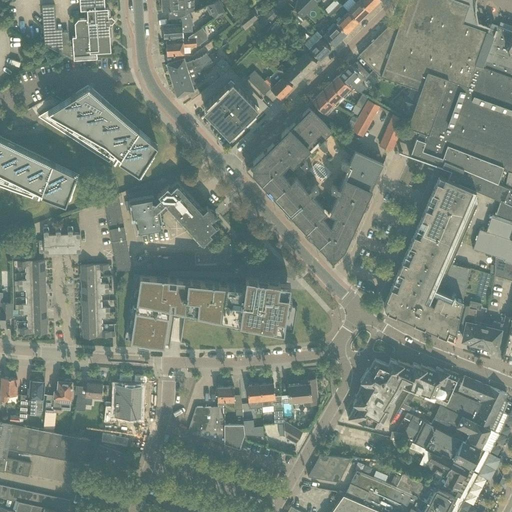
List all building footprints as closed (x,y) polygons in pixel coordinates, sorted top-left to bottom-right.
[(111,50),(109,24),(108,7),(105,7),(104,0),(79,0),(80,9),(87,9),(87,17),(78,18),(74,22),(75,36),(57,37),(54,4),(41,5),(44,45),(72,59),(97,57),(96,51),(111,50)] [(161,0),(162,11),(168,10),(169,19),(172,19),(187,13),(186,0),(161,0)] [(220,0),(215,0),(212,1),(217,11),(214,13),(216,17),(225,10),(220,0)] [(302,16),(316,2),(314,0),(296,0),(294,8),(302,16)] [(336,0),(334,0),(324,7),(327,11),(339,3),(336,0)] [(369,10),(358,0),(348,10),(358,21),(369,10)] [(379,0),(358,0),(369,10),(379,0)] [(475,10),(475,6),(458,0),(407,0),(398,26),(467,51),(479,55),(489,27),(489,26),(477,21),(475,10)] [(358,21),(348,10),(340,2),(329,14),(333,18),(347,32),(358,21)] [(270,23),(276,18),(275,17),(279,14),(274,7),(257,21),(263,28),(270,22),(270,23)] [(245,27),(257,17),(251,10),(239,19),(245,27)] [(192,30),(191,24),(194,23),(190,12),(187,13),(172,19),(172,24),(163,24),(164,37),(183,36),(183,29),(184,29),(184,31),(192,30)] [(347,32),(333,18),(321,29),(324,33),(323,34),(324,34),(323,34),(334,45),(347,32)] [(189,36),(189,38),(175,39),(175,41),(166,42),(166,40),(165,41),(166,55),(184,53),(184,52),(190,52),(190,46),(200,45),(200,44),(208,39),(208,33),(203,26),(189,36)] [(470,81),(475,65),(479,55),(467,51),(398,26),(397,29),(387,26),(358,54),(378,75),(420,90),(420,92),(417,99),(414,106),(412,114),(407,126),(419,130),(428,133),(432,123),(435,113),(441,97),(451,101),(460,78),(470,81)] [(511,52),(506,50),(511,36),(511,35),(495,28),(483,63),(485,64),(485,65),(499,69),(509,72),(511,73),(511,52)] [(330,48),(323,41),(320,38),(322,35),(317,30),(304,43),(312,51),(319,59),(330,48)] [(316,62),(309,55),(309,54),(312,51),(304,43),(303,42),(297,48),(303,54),(295,62),(306,72),(316,62)] [(201,61),(209,56),(206,53),(200,57),(200,58),(185,62),(184,57),(166,63),(170,73),(200,64),(199,61),(201,61)] [(201,69),(212,62),(209,56),(201,61),(199,61),(200,64),(170,73),(173,83),(203,73),(201,69)] [(221,68),(227,62),(222,57),(216,63),(217,64),(221,68)] [(363,77),(364,78),(369,74),(357,61),(352,65),(350,63),(338,74),(350,86),(353,88),(362,93),(367,96),(370,91),(360,81),(363,77)] [(230,65),(227,62),(221,68),(217,64),(213,66),(222,75),(225,72),(224,71),(230,65)] [(306,72),(295,62),(287,69),(282,63),(276,69),(277,70),(284,78),(287,75),(295,83),(306,72)] [(511,114),(463,98),(456,118),(447,142),(443,141),(435,164),(441,166),(444,161),(462,168),(497,183),(502,169),(508,171),(511,172),(511,171),(511,77),(506,75),(505,75),(494,71),(493,70),(484,67),(482,67),(473,91),(490,97),(489,99),(511,106),(511,114)] [(292,86),(285,79),(284,78),(277,70),(270,77),(269,75),(264,80),(254,70),(247,77),(264,95),(271,88),(280,97),(292,86)] [(194,89),(193,86),(192,84),(205,80),(203,73),(173,83),(177,98),(186,95),(188,94),(192,99),(200,92),(197,88),(194,89)] [(350,86),(338,74),(329,83),(341,95),(343,98),(353,88),(350,86)] [(249,117),(253,113),(259,108),(247,96),(231,79),(206,103),(209,106),(205,110),(227,132),(231,128),(234,132),(243,123),(245,125),(252,119),(249,117)] [(341,95),(329,83),(321,91),(332,103),(332,104),(335,106),(339,102),(336,99),(341,95)] [(60,102),(38,116),(115,166),(119,160),(142,175),(156,154),(152,152),(157,145),(138,128),(137,127),(88,85),(75,93),(63,100),(61,102),(60,102)] [(408,95),(408,96),(417,99),(420,92),(411,88),(408,95)] [(332,103),(321,91),(312,100),(319,107),(317,109),(317,110),(326,115),(330,111),(327,108),(332,104),(332,103)] [(360,108),(367,96),(362,93),(355,105),(360,108)] [(454,102),(451,101),(441,97),(435,113),(432,123),(428,133),(419,130),(417,138),(416,137),(410,155),(429,162),(440,128),(444,130),(454,102)] [(368,100),(358,118),(352,129),(362,135),(379,106),(368,100)] [(405,105),(403,111),(412,114),(414,106),(405,103),(405,105)] [(357,114),(360,108),(355,105),(351,111),(357,114)] [(266,147),(246,167),(247,168),(265,188),(264,188),(264,189),(265,190),(265,191),(266,191),(266,192),(267,193),(268,194),(269,195),(270,195),(270,196),(271,196),(272,197),(272,196),(284,209),(284,210),(284,211),(285,212),(285,213),(286,213),(286,214),(287,215),(288,215),(288,216),(289,217),(290,217),(291,218),(292,217),(304,231),(303,231),(304,232),(304,233),(305,233),(305,234),(306,235),(307,236),(307,237),(308,237),(308,238),(309,238),(310,239),(311,239),(312,239),(332,261),(345,249),(357,222),(359,217),(363,209),(364,209),(365,208),(366,207),(366,206),(367,206),(367,205),(367,204),(368,204),(368,203),(368,202),(368,201),(369,201),(369,200),(369,199),(368,199),(372,190),(371,189),(374,182),(375,182),(376,182),(376,181),(377,181),(377,180),(378,179),(378,178),(379,177),(379,176),(380,175),(380,174),(380,173),(380,172),(379,172),(383,163),(354,150),(349,148),(331,129),(309,107),(302,113),(301,112),(301,113),(300,113),(299,114),(298,115),(297,115),(297,116),(296,116),(296,117),(295,117),(295,118),(294,119),(293,120),(294,121),(288,127),(288,126),(281,133),(280,132),(279,132),(278,133),(277,134),(276,135),(275,136),(276,137),(273,140),(266,147)] [(351,129),(352,129),(358,118),(352,115),(346,126),(351,129)] [(391,150),(402,124),(404,120),(392,115),(379,145),(391,150)] [(70,197),(79,174),(50,160),(0,136),(0,186),(39,201),(41,194),(63,202),(65,195),(70,197)] [(511,189),(502,185),(497,183),(462,168),(444,161),(441,166),(451,170),(447,178),(457,182),(476,190),(496,198),(500,200),(504,202),(511,205),(511,189)] [(511,171),(511,172),(508,171),(502,169),(497,183),(502,185),(511,189),(511,171)] [(471,200),(473,196),(475,191),(447,179),(447,178),(439,174),(424,207),(383,302),(383,303),(383,304),(383,305),(383,306),(383,307),(384,308),(385,308),(385,309),(386,310),(453,339),(470,267),(451,263),(477,203),(471,200)] [(169,184),(166,187),(156,195),(157,196),(154,199),(153,194),(128,199),(132,218),(135,217),(137,233),(163,228),(159,210),(165,205),(201,244),(214,233),(212,231),(219,226),(213,220),(217,217),(206,205),(202,208),(177,180),(170,186),(169,184)] [(132,269),(121,211),(118,193),(104,198),(117,270),(132,269)] [(511,205),(504,202),(500,200),(495,214),(511,220),(511,205)] [(511,220),(495,214),(491,213),(486,230),(511,239),(511,238),(511,220)] [(80,251),(80,232),(72,232),(72,225),(67,225),(67,232),(66,232),(67,252),(80,251)] [(52,252),(52,233),(48,233),(48,226),(43,226),(43,239),(38,240),(38,243),(39,253),(52,252)] [(67,252),(66,232),(60,233),(60,226),(55,226),(55,233),(52,233),(52,252),(67,252)] [(511,238),(511,239),(486,230),(484,230),(479,228),(473,248),(478,249),(495,255),(504,258),(504,260),(511,262),(511,238)] [(161,255),(153,255),(153,261),(153,268),(161,268),(161,255)] [(511,262),(504,260),(504,258),(495,255),(494,274),(511,278),(511,262)] [(45,272),(44,260),(17,260),(17,266),(25,266),(25,273),(45,272)] [(81,264),(81,277),(100,276),(100,269),(108,269),(108,263),(81,264)] [(287,304),(290,281),(279,280),(280,277),(281,270),(242,269),(242,272),(202,272),(169,271),(168,277),(140,274),(134,274),(124,340),(169,347),(174,316),(179,317),(184,317),(185,317),(239,326),(243,326),(293,333),(297,306),(287,304)] [(45,284),(45,272),(25,273),(26,280),(18,280),(18,285),(45,284)] [(101,283),(100,279),(100,276),(81,277),(81,289),(109,288),(108,283),(101,283)] [(46,296),(45,284),(18,285),(18,290),(26,290),(26,297),(46,296)] [(109,293),(109,288),(81,289),(82,301),(101,300),(101,293),(109,293)] [(46,308),(46,296),(26,297),(27,304),(19,304),(19,309),(46,308)] [(101,307),(101,300),(82,301),(82,313),(109,312),(109,307),(101,307)] [(473,322),(476,309),(480,310),(481,304),(470,301),(469,305),(464,327),(463,337),(462,338),(463,339),(463,340),(464,340),(470,342),(479,344),(483,325),(473,322)] [(12,317),(12,307),(13,303),(1,302),(1,307),(0,307),(0,326),(4,326),(5,316),(12,317)] [(464,327),(469,305),(462,303),(458,321),(464,322),(463,327),(464,327)] [(46,320),(46,308),(19,309),(19,314),(27,314),(27,321),(46,320)] [(102,317),(110,317),(109,312),(82,313),(83,325),(102,324),(102,319),(102,317)] [(511,314),(511,317),(510,325),(508,334),(502,357),(511,359),(511,314)] [(508,334),(510,325),(511,317),(508,316),(505,316),(503,323),(492,321),(491,326),(483,325),(479,344),(488,346),(488,345),(494,347),(495,347),(496,346),(497,345),(499,337),(501,337),(502,332),(505,333),(508,334)] [(47,332),(46,320),(27,321),(27,328),(19,328),(20,333),(47,332)] [(102,331),(102,324),(83,325),(83,337),(110,336),(110,331),(102,331)] [(356,404),(348,417),(379,425),(389,409),(387,408),(400,385),(403,386),(413,391),(436,401),(445,405),(451,390),(454,383),(458,374),(443,368),(443,369),(436,366),(435,369),(427,366),(420,363),(420,365),(413,362),(412,365),(404,362),(397,359),(397,361),(390,358),(388,363),(375,358),(369,368),(367,367),(360,380),(363,381),(359,389),(355,395),(356,396),(353,402),(356,404)] [(482,403),(451,390),(445,405),(445,406),(474,420),(475,419),(491,426),(490,428),(500,432),(508,412),(499,408),(506,393),(490,386),(464,375),(458,389),(483,400),(482,403)] [(16,394),(16,388),(17,378),(2,376),(1,390),(0,389),(0,405),(1,401),(8,401),(8,393),(16,394)] [(318,403),(316,380),(316,378),(306,379),(306,383),(288,384),(290,401),(303,400),(303,404),(318,403)] [(43,398),(43,391),(44,381),(42,380),(41,380),(39,379),(38,380),(30,379),(30,388),(28,388),(27,396),(21,396),(19,415),(19,417),(25,418),(27,417),(27,411),(35,412),(36,397),(43,398)] [(70,410),(70,402),(72,381),(70,381),(69,379),(66,379),(65,380),(58,380),(57,390),(54,390),(54,394),(47,394),(45,411),(43,427),(54,427),(56,412),(55,412),(56,408),(70,410)] [(101,395),(101,393),(102,383),(87,382),(86,394),(78,393),(77,403),(76,410),(84,411),(85,404),(91,404),(91,394),(101,395)] [(281,395),(275,396),(273,382),(260,384),(262,406),(273,405),(273,407),(274,423),(283,422),(281,395)] [(105,405),(105,421),(112,421),(112,413),(139,414),(139,411),(140,411),(140,407),(145,407),(145,394),(141,394),(141,390),(141,385),(119,385),(116,384),(115,390),(115,392),(115,405),(105,405)] [(262,406),(260,384),(247,385),(248,400),(249,407),(255,407),(254,400),(261,399),(262,406)] [(224,405),(224,400),(229,400),(234,400),(234,386),(228,386),(217,386),(217,404),(218,404),(218,405),(218,406),(195,406),(187,431),(239,448),(243,438),(244,433),(243,424),(224,424),(224,413),(223,413),(222,405),(224,405)] [(440,405),(436,414),(432,423),(453,434),(458,437),(458,436),(480,447),(489,451),(500,432),(490,428),(464,415),(440,405)] [(458,437),(453,434),(452,434),(450,433),(436,426),(408,411),(405,417),(411,420),(403,436),(414,440),(433,451),(440,454),(442,450),(449,454),(470,467),(479,471),(489,451),(480,447),(458,436),(458,437)] [(253,419),(243,420),(243,424),(244,433),(244,434),(255,435),(254,426),(253,419)] [(295,443),(302,431),(293,426),(283,420),(285,437),(295,443)] [(102,432),(101,440),(115,443),(115,442),(116,435),(102,432)] [(3,433),(0,449),(0,455),(6,456),(4,466),(10,467),(10,468),(12,468),(14,458),(18,436),(3,433)] [(18,436),(14,458),(21,459),(19,469),(26,470),(26,471),(28,471),(30,461),(29,461),(34,439),(18,436)] [(34,439),(29,461),(30,461),(36,463),(34,472),(41,473),(41,474),(43,474),(45,464),(44,464),(49,442),(34,439)] [(49,442),(44,464),(45,464),(51,466),(49,475),(56,477),(58,477),(60,467),(64,446),(49,442)] [(123,468),(127,456),(128,454),(99,444),(93,464),(110,470),(112,464),(123,468)] [(64,446),(60,467),(66,469),(65,478),(71,480),(73,480),(80,449),(64,446)] [(477,473),(469,469),(453,460),(453,461),(440,454),(433,451),(426,448),(424,453),(419,463),(434,471),(427,483),(434,487),(438,486),(463,499),(477,473)] [(350,457),(345,456),(320,454),(307,475),(339,481),(350,457)] [(434,487),(427,483),(382,461),(379,467),(389,472),(390,470),(401,475),(395,486),(411,493),(425,501),(427,498),(445,507),(453,511),(456,511),(463,499),(438,486),(434,487)] [(425,501),(411,493),(395,486),(385,481),(374,476),(356,469),(351,481),(369,489),(377,493),(377,492),(409,508),(410,506),(422,511),(453,511),(447,509),(445,507),(427,498),(425,501)] [(179,494),(182,486),(170,482),(168,490),(179,494)] [(422,511),(410,506),(409,508),(377,492),(377,493),(369,489),(368,491),(350,483),(349,484),(353,486),(351,490),(347,489),(345,494),(371,505),(385,511),(422,511)] [(385,511),(371,505),(345,494),(344,495),(343,494),(332,510),(328,511),(326,511),(385,511)] [(240,511),(203,500),(201,506),(180,499),(179,504),(165,499),(161,511),(162,511),(240,511)] [(42,511),(44,507),(44,506),(41,506),(35,504),(29,503),(23,502),(18,501),(15,511),(14,511),(42,511)]
